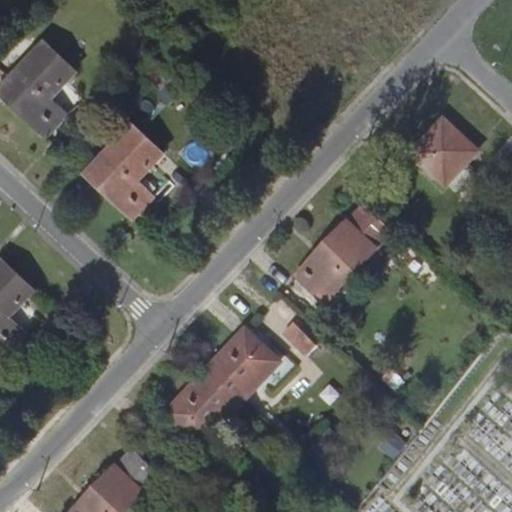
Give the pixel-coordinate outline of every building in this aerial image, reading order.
[(324,60),(363,19),(343,0),(332,0),(311,23),(323,35),(311,48),(324,60)] [(343,0),(363,19),(381,0),(343,0)] [(297,89),(324,60),(311,48),(323,35),(311,23),(272,64),(297,89)] [(1,89),(48,133),(68,112),(53,96),(78,70),(47,41),(14,76),(1,89)] [(153,75),(164,63),(152,51),(140,63),(153,75)] [(164,63),(153,75),(164,86),(175,74),(164,63)] [(417,151),(419,153),(447,180),(475,151),(478,147),(448,119),(417,151)] [(89,172),(135,217),(155,195),(140,180),(166,152),(135,123),(89,172)] [(301,273),(303,275),(327,298),(393,228),(369,206),(354,222),(352,220),(301,273)] [(7,257),(3,260),(0,263),(0,345),(7,352),(29,329),(12,313),(37,287),(7,257)] [(289,333),(313,356),(323,344),(300,322),(289,333)] [(211,368),(245,401),(283,360),(249,328),(211,368)] [(245,401),(211,368),(171,410),(206,443),(245,401)] [(125,511),(163,472),(138,449),(122,466),(120,464),(73,511),(125,511)]
